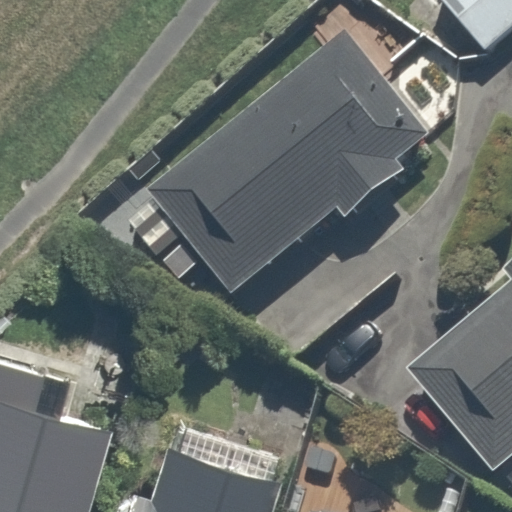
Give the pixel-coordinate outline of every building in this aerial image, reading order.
[(511,52),(511,0),(437,0),(433,4),(493,70),(511,52)] [(365,232),(450,165),(354,43),(149,205),(232,312),(353,217),(365,232)] [(511,266),(511,267),(511,287),(408,372),(493,478),(511,462),(511,266)] [(0,511),(98,511),(127,425),(64,404),(70,386),(0,362),(0,511)] [(123,511),(286,511),(305,455),(179,415),(157,485),(134,478),(123,511)]
